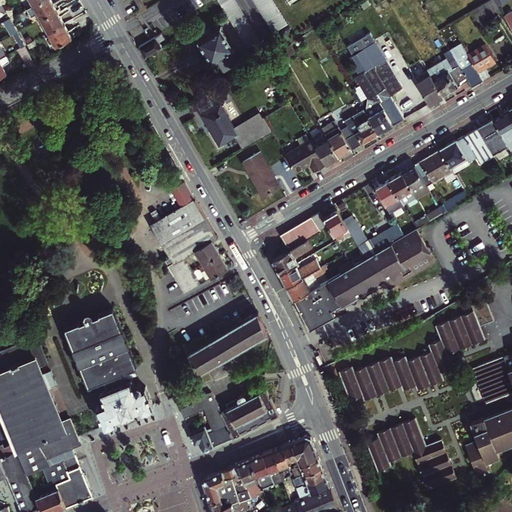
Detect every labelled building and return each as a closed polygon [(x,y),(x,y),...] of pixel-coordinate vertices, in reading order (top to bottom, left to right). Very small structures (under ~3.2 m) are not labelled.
[(59,9),(53,0),(44,0),(36,4),(44,18),(59,9)] [(148,6),(144,0),(136,0),(143,10),(148,6)] [(235,0),(218,0),(248,47),(260,39),(235,0)] [(273,0),(254,0),(274,31),(288,22),(273,0)] [(499,8),(496,3),(494,0),(480,0),(469,7),(477,21),(499,8)] [(52,31),(67,23),(59,9),(44,18),(52,31)] [(511,10),(511,9),(502,14),(511,30),(511,10)] [(11,18),(6,21),(14,34),(19,32),(11,18)] [(73,36),(67,23),(52,31),(59,44),(73,36)] [(216,59),(225,74),(241,64),(233,49),(235,48),(222,26),(212,32),(210,28),(201,33),(203,37),(198,40),(211,62),(216,59)] [(164,37),(161,32),(139,46),(145,55),(163,45),(159,39),(164,37)] [(351,68),(358,80),(375,70),(364,51),(376,44),(374,42),(376,41),(370,32),(347,45),(358,63),(351,68)] [(32,34),(27,37),(30,43),(35,40),(32,34)] [(460,39),(449,45),(457,59),(459,62),(461,66),(468,77),(471,83),(482,77),(477,68),(466,50),(465,48),(460,39)] [(0,60),(8,55),(1,42),(0,41),(0,60)] [(483,41),(466,50),(477,68),(493,58),(483,41)] [(281,58),(294,50),(289,42),(277,50),(281,58)] [(376,44),(364,51),(375,70),(389,92),(401,85),(397,79),(394,73),(390,67),(387,62),(383,56),(380,50),(376,44)] [(20,49),(31,69),(38,65),(27,45),(20,49)] [(12,62),(8,55),(0,60),(0,77),(9,72),(6,65),(12,62)] [(461,66),(459,62),(432,78),(442,93),(468,77),(461,66)] [(362,108),(376,132),(403,116),(389,92),(375,70),(358,80),(368,98),(367,105),(362,108)] [(442,93),(432,78),(429,73),(417,80),(429,101),(442,93)] [(194,100),(202,113),(214,106),(206,93),(194,100)] [(177,97),(171,100),(177,110),(182,107),(177,97)] [(234,126),(220,102),(214,106),(202,113),(220,143),(237,133),(244,145),(260,135),(271,129),(272,128),(264,115),(263,113),(261,109),(234,126)] [(343,135),(350,147),(376,132),(362,108),(343,119),(350,131),(343,135)] [(511,114),(510,110),(502,114),(504,116),(493,123),(506,143),(508,147),(510,150),(511,149),(511,114)] [(320,126),(326,135),(337,155),(350,147),(343,135),(333,119),(320,126)] [(506,143),(493,123),(492,120),(479,128),(488,142),(495,155),(508,147),(506,143)] [(479,128),(440,151),(451,170),(467,160),(469,164),(476,160),(480,165),(496,156),(495,155),(488,142),(479,128)] [(337,155),(326,135),(313,142),(326,162),(337,155)] [(313,142),(311,137),(285,152),(287,157),(296,171),(308,164),(312,170),(326,162),(313,142)] [(269,167),(258,148),(241,159),(252,177),(269,167)] [(427,188),(453,173),(451,170),(440,151),(414,166),(415,167),(427,188)] [(279,184),(269,167),(252,177),(262,194),(279,184)] [(415,167),(402,174),(415,198),(416,199),(429,191),(427,188),(415,167)] [(430,193),(456,178),(453,173),(427,188),(429,191),(430,193)] [(402,174),(388,182),(402,206),(415,198),(402,174)] [(162,241),(207,216),(185,178),(171,187),(181,206),(151,223),(162,241)] [(388,182),(375,190),(390,215),(403,208),(402,206),(388,182)] [(447,214),(469,201),(464,193),(443,206),(447,214)] [(434,222),(444,216),(440,210),(427,218),(430,224),(434,222)] [(331,217),(325,221),(335,239),(338,243),(344,239),(342,235),(347,231),(343,223),(336,212),(330,216),(331,217)] [(321,215),(311,221),(318,233),(328,227),(321,215)] [(219,236),(207,216),(162,241),(170,255),(173,261),(184,255),(197,248),(213,239),(219,236)] [(394,228),(392,225),(369,239),(371,242),(367,244),(355,222),(353,223),(350,218),(343,223),(347,231),(359,251),(361,254),(362,255),(366,262),(394,245),(404,239),(397,226),(394,228)] [(430,224),(427,218),(416,225),(419,231),(421,230),(430,224)] [(318,233),(311,221),(306,224),(314,239),(320,236),(318,233)] [(306,224),(284,237),(292,253),(309,242),(311,241),(314,239),(306,224)] [(432,249),(421,230),(419,231),(404,239),(394,245),(366,262),(354,269),(333,281),(347,305),(351,303),(360,298),(389,280),(394,288),(440,262),(434,252),(432,249)] [(229,268),(213,239),(197,248),(212,277),(229,268)] [(309,242),(292,253),(287,256),(275,263),(283,276),(298,266),(301,265),(298,260),(316,250),(311,241),(309,242)] [(361,254),(349,261),(354,269),(366,262),(362,255),(361,254)] [(200,284),(184,255),(173,261),(170,255),(164,258),(183,293),(200,284)] [(290,289),(309,278),(316,274),(324,269),(320,261),(304,270),(301,271),(298,266),(283,276),(290,289)] [(328,275),(324,269),(316,274),(318,278),(320,277),(321,279),(328,275)] [(312,285),(321,279),(320,277),(318,278),(316,274),(309,278),(312,285)] [(298,302),(316,291),(312,285),(309,278),(290,289),(298,302)] [(336,311),(347,305),(333,281),(316,291),(298,302),(312,327),(316,324),(319,329),(340,317),(336,311)] [(361,299),(360,298),(351,303),(352,306),(357,303),(359,304),(360,303),(361,301),(361,300),(361,299)] [(496,324),(487,302),(472,308),(474,313),(437,328),(441,341),(428,346),(430,351),(407,360),(405,355),(393,360),(391,356),(353,370),(351,364),(338,370),(350,400),(363,395),(364,399),(402,385),(404,390),(416,385),(418,390),(441,381),(439,375),(452,370),(448,357),(486,343),(481,330),(496,324)] [(142,410),(154,405),(146,386),(142,387),(140,383),(138,382),(134,383),(131,376),(128,368),(134,366),(137,364),(114,307),(94,315),(92,311),(89,309),(84,311),(83,315),(84,319),(66,327),(89,384),(98,381),(107,401),(97,405),(105,425),(117,420),(116,417),(123,414),(124,415),(133,411),(132,409),(140,406),(142,410)] [(241,310),(185,343),(190,351),(246,318),(241,310)] [(190,351),(201,371),(213,364),(215,368),(218,366),(216,363),(236,351),(236,353),(239,353),(238,349),(269,332),(259,310),(246,318),(190,351)] [(39,442),(51,463),(78,452),(74,444),(82,441),(80,435),(71,413),(65,415),(53,384),(62,381),(56,366),(47,369),(44,361),(49,358),(38,331),(0,346),(0,400),(16,440),(4,445),(3,442),(0,443),(0,454),(3,460),(19,452),(39,442)] [(326,350),(322,352),(327,361),(331,359),(326,350)] [(511,358),(474,373),(487,408),(505,401),(511,399),(511,401),(511,412),(474,427),(481,447),(469,452),(480,482),(492,477),(489,469),(503,464),(500,457),(511,452),(511,358)] [(134,366),(128,368),(131,376),(137,373),(134,366)] [(234,435),(241,432),(237,423),(268,407),(272,416),(278,413),(266,388),(248,397),(246,394),(244,393),(239,396),(238,398),(240,402),(222,411),(234,435)] [(229,438),(234,435),(222,411),(212,390),(190,396),(192,403),(180,408),(184,416),(204,407),(212,426),(206,429),(204,425),(190,431),(195,443),(199,441),(203,449),(229,438)] [(429,494),(459,484),(445,445),(430,451),(419,422),(378,438),(379,442),(368,447),(379,476),(393,471),(391,466),(415,457),(429,494)] [(307,437),(294,442),(300,458),(298,459),(299,461),(300,464),(302,463),(303,466),(322,459),(315,441),(307,437)] [(48,466),(56,487),(36,495),(42,511),(49,511),(94,494),(93,493),(81,459),(78,452),(51,463),(39,442),(19,452),(28,474),(48,466)] [(300,458),(294,442),(284,446),(290,461),(291,464),(293,463),(297,462),(299,461),(298,459),(300,458)] [(290,461),(284,446),(275,450),(286,479),(289,478),(293,476),(291,471),(292,466),(293,463),(291,464),(290,461)] [(265,454),(254,459),(265,488),(266,489),(280,484),(284,482),(287,481),(286,479),(275,450),(265,454)] [(28,474),(19,452),(3,460),(0,461),(0,476),(8,474),(23,511),(42,511),(36,495),(28,474)] [(265,488),(254,459),(241,464),(249,485),(253,496),(254,499),(260,497),(259,495),(267,492),(266,489),(265,488)] [(325,468),(322,459),(303,466),(296,469),(299,478),(307,475),(325,468)] [(224,471),(227,479),(233,477),(241,500),(253,496),(249,485),(241,464),(224,471)] [(328,476),(325,468),(307,475),(299,478),(298,478),(300,483),(299,484),(300,488),(328,476)] [(235,503),(228,482),(227,479),(224,471),(208,478),(206,483),(215,511),(235,503)] [(314,494),(332,486),(328,476),(300,488),(301,491),(304,490),(304,489),(306,488),(308,496),(314,494)] [(299,500),(300,502),(274,511),(335,511),(340,510),(332,486),(314,494),(308,496),(299,500)] [(215,511),(238,511),(248,508),(246,504),(242,506),(240,501),(235,503),(215,511)]
